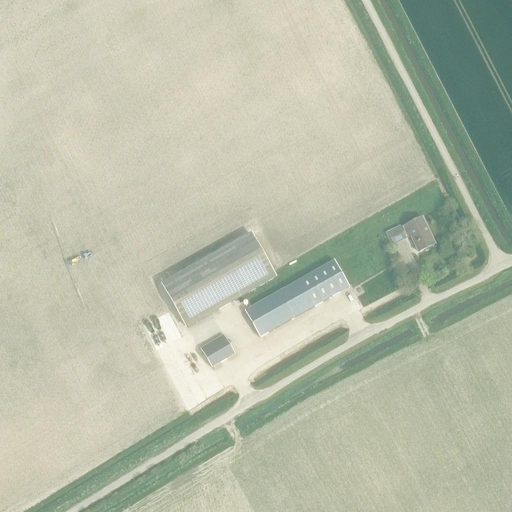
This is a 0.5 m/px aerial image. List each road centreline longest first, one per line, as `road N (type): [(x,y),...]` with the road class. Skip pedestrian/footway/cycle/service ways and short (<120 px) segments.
road 1 (unclassified): [(72,511),(319,360),(501,263)]
road 2 (unclassified): [(501,263),(365,0)]
